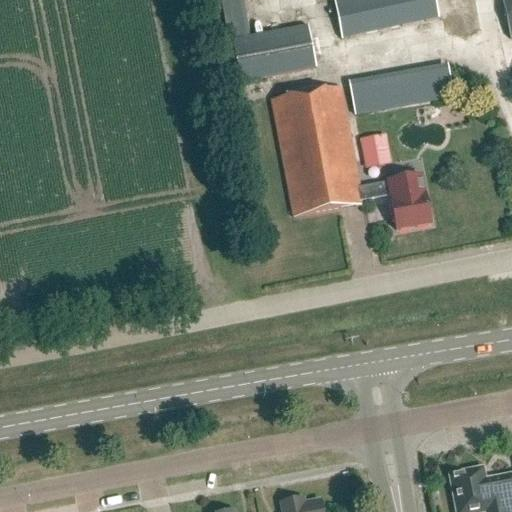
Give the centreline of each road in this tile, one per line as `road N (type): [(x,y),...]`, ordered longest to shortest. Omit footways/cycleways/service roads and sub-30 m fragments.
road 1 (unclassified): [(0,360),(511,260)]
road 2 (residential): [(0,499),(368,431)]
road 3 (secondary): [(0,430),(354,367)]
road 4 (secondary): [(381,362),(511,341)]
road 5 (residential): [(393,426),(511,404)]
